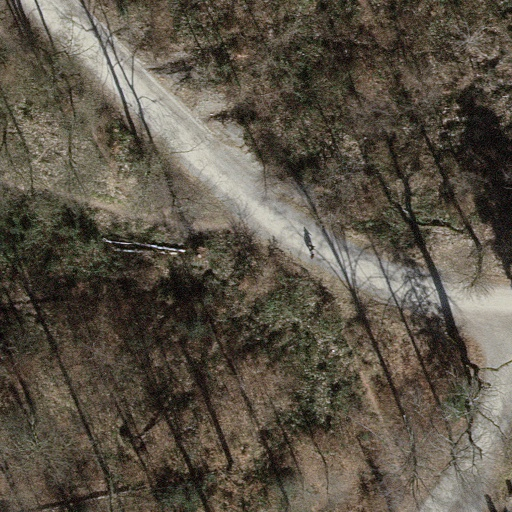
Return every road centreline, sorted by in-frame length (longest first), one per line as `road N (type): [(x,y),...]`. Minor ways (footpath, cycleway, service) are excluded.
road 1 (track): [(39,0),(287,236),(428,291),(511,297)]
road 2 (track): [(511,399),(472,471),(433,511)]
